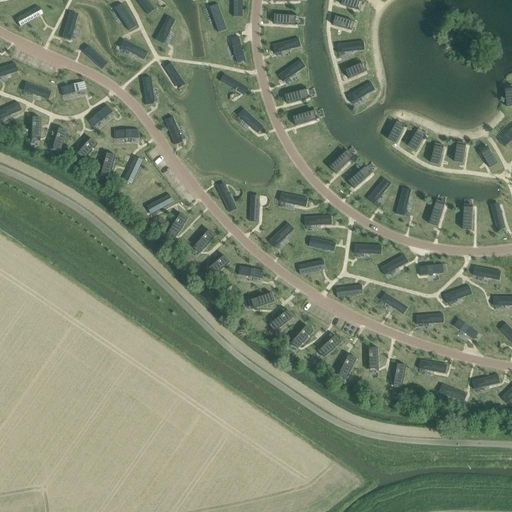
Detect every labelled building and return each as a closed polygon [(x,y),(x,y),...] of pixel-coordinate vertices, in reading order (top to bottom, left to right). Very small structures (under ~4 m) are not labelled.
[(146,0),(135,0),(147,15),(154,10),(146,0)] [(243,0),(232,0),(233,15),(244,15),(243,0)] [(353,0),(343,0),(341,5),(357,10),(360,2),(353,0)] [(121,4),(112,10),(126,30),(135,24),(121,4)] [(218,6),(209,9),(216,32),(226,29),(218,6)] [(35,9),(16,20),(20,28),(39,17),(35,9)] [(69,13),(61,39),(70,41),(78,15),(69,13)] [(275,16),(274,25),(296,26),(296,17),(275,16)] [(168,17),(155,41),(163,45),(176,21),(168,17)] [(336,17),(333,26),(349,30),(351,22),(336,17)] [(241,36),(230,39),(235,60),(247,56),(241,36)] [(299,39),(273,46),(275,54),(301,47),(299,39)] [(123,40),(119,48),(144,61),(148,53),(123,40)] [(366,42),(343,42),(343,51),(366,51),(366,42)] [(91,49),(85,55),(102,70),(107,63),(91,49)] [(301,60),(278,75),(283,83),(306,68),(301,60)] [(15,64),(0,68),(0,77),(17,72),(15,64)] [(171,64),(164,69),(176,87),(184,82),(171,64)] [(361,65),(346,71),(349,79),(364,73),(361,65)] [(225,74),(220,82),(241,95),(245,87),(225,74)] [(150,78),(141,79),(145,106),(154,105),(150,78)] [(370,82),(351,93),(356,102),(375,91),(370,82)] [(25,83),(22,92),(48,101),(51,92),(25,83)] [(84,83),(60,88),(62,97),(86,91),(84,83)] [(306,91),(285,96),(287,105),(308,99),(306,91)] [(17,103),(0,110),(0,120),(21,111),(17,103)] [(107,106),(88,121),(94,128),(112,113),(107,106)] [(244,109),(238,116),(258,134),(264,128),(244,109)] [(314,112),(293,118),(296,127),(316,120),(314,112)] [(173,117),(165,121),(175,146),(183,143),(173,117)] [(31,118),(31,139),(40,139),(40,119),(31,118)] [(395,125),(388,140),(396,144),(403,129),(395,125)] [(511,128),(499,141),(505,148),(511,140),(511,128)] [(58,129),(52,149),(60,151),(66,132),(58,129)] [(139,130),(114,131),(115,140),(139,140),(139,130)] [(417,133),(408,147),(416,151),(424,137),(417,133)] [(91,139),(77,155),(84,161),(98,145),(91,139)] [(457,146),(454,162),(463,164),(466,147),(457,146)] [(435,147),(430,163),(439,165),(443,149),(435,147)] [(489,150),(481,154),(490,168),(497,164),(489,150)] [(345,153),(330,168),(336,175),(352,159),(345,153)] [(107,154),(101,174),(110,176),(116,156),(107,154)] [(135,157),(126,177),(134,181),(143,161),(135,157)] [(365,168),(348,182),(354,189),(371,175),(365,168)] [(384,181),(370,202),(377,207),(392,187),(384,181)] [(227,187),(219,191),(229,213),(237,209),(227,187)] [(402,189),(394,216),(403,218),(411,192),(402,189)] [(281,194),(279,203),(306,208),(308,199),(281,194)] [(169,195),(150,206),(154,214),(174,203),(169,195)] [(251,200),(250,222),(259,222),(260,200),(251,200)] [(436,204),(429,224),(438,227),(444,206),(436,204)] [(500,207),(491,210),(497,231),(506,229),(500,207)] [(464,208),(463,230),(472,231),(473,209),(464,208)] [(180,215),(170,232),(177,237),(188,219),(180,215)] [(332,217),(304,218),(305,227),(332,226),(332,217)] [(288,224),(268,242),(275,249),(295,230),(288,224)] [(209,231),(196,246),(203,252),(216,237),(209,231)] [(311,239),(309,247),(331,252),(332,243),(311,239)] [(355,245),(354,254),(381,255),(382,246),(355,245)] [(404,255),(381,268),(385,276),(409,263),(404,255)] [(224,256),(209,269),(215,276),(230,263),(224,256)] [(320,262),(298,267),(300,275),(322,271),(320,262)] [(443,265),(419,268),(420,277),(444,274),(443,265)] [(240,267),(238,276),(262,280),(264,271),(240,267)] [(475,267),(473,276),(499,281),(501,273),(475,267)] [(358,287),(336,290),(337,298),(359,296),(358,287)] [(469,287),(444,296),(447,304),(472,295),(469,287)] [(385,293),(381,301),(403,316),(408,308),(385,293)] [(272,294),(251,301),(254,309),(275,302),(272,294)] [(511,297),(494,298),(493,307),(511,306),(511,297)] [(288,311),(272,324),(278,331),(294,318),(288,311)] [(443,315),(416,317),(417,326),(444,324),(443,315)] [(459,319),(454,327),(474,341),(479,333),(459,319)] [(511,330),(506,324),(500,330),(511,343),(511,330)] [(307,326),(293,342),(300,348),(314,332),(307,326)] [(336,336),(320,350),(326,357),(341,343),(336,336)] [(378,349),(369,349),(370,369),(379,369),(378,349)] [(349,356),(340,374),(348,378),(357,359),(349,356)] [(420,361),(419,370),(446,375),(447,366),(420,361)] [(398,365),(394,385),(403,387),(406,366),(398,365)] [(498,375),(472,382),(474,390),(500,384),(498,375)] [(442,385),(439,393),(464,403),(467,395),(442,385)] [(511,387),(501,398),(508,405),(511,400),(511,387)]
